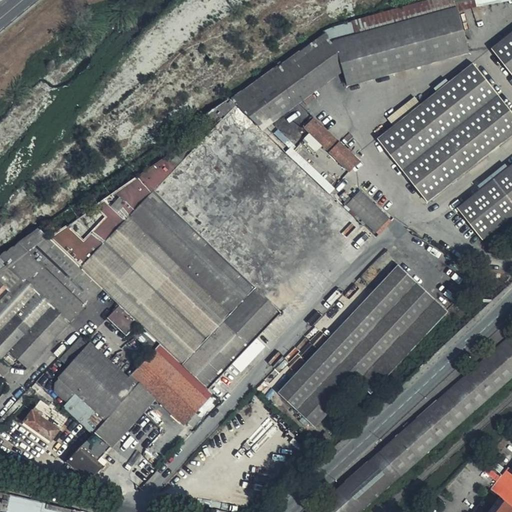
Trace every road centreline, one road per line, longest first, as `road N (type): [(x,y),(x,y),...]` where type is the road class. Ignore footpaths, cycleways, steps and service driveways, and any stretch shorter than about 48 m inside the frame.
road 1 (primary): [(287,511),(511,303)]
road 2 (residential): [(0,480),(124,511)]
